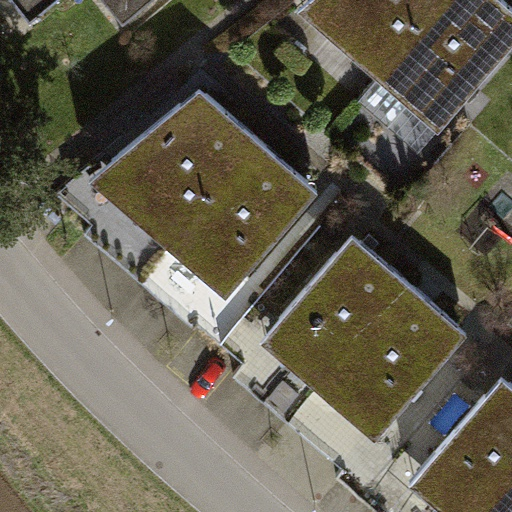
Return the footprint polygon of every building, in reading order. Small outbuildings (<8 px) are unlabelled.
[(11,0),(30,23),(59,0),(101,0),(119,22),(145,0),(11,0)] [(511,35),(511,8),(502,0),(303,0),(300,3),(439,120),(511,35)] [(314,186),(197,87),(91,175),(225,288),(314,186)] [(462,329),(353,234),(264,336),(373,431),(462,329)] [(511,511),(511,383),(503,375),(414,477),(455,511),(511,511)]
